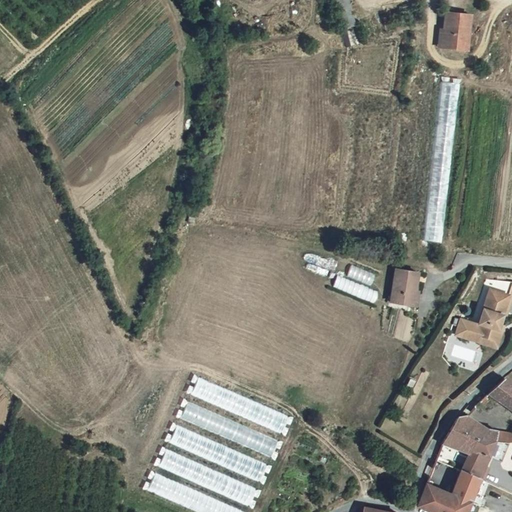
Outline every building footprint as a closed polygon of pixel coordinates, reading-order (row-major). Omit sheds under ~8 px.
[(333,0),(341,26),(353,23),(346,0),(333,0)] [(445,10),(443,28),(442,45),(464,48),(466,33),(469,33),(471,13),(445,10)] [(442,81),(424,240),(441,241),(460,82),(442,81)] [(422,208),(431,86),(410,84),(402,207),(422,208)] [(366,235),(377,117),(358,115),(346,233),(366,235)] [(391,236),(401,118),(381,117),(371,234),(391,236)] [(371,289),(374,274),(351,265),(346,278),(338,275),(334,286),(375,302),(377,291),(371,289)] [(407,271),(386,267),(381,302),(407,305),(410,280),(406,280),(407,271)] [(500,293),(486,337),(470,332),(468,338),(487,344),(508,281),(505,280),(500,293)] [(470,332),(486,337),(500,293),(481,287),(470,322),(469,328),(470,332)] [(448,332),(468,338),(470,332),(469,328),(470,322),(452,316),(448,332)] [(511,385),(499,377),(484,393),(511,411),(511,385)] [(281,433),(287,417),(197,378),(191,394),(281,433)] [(277,441),(187,401),(180,418),(271,458),(277,441)] [(480,422),(466,413),(456,417),(477,430),(480,422)] [(477,430),(456,417),(441,437),(468,448),(477,430)] [(493,441),(494,440),(497,430),(485,426),(480,422),(477,430),(493,441)] [(262,484),(270,467),(172,423),(164,440),(262,484)] [(473,489),(493,441),(477,430),(468,448),(457,470),(449,491),(468,500),(469,500),(473,489)] [(511,438),(511,433),(497,430),(494,440),(493,441),(510,442),(511,438)] [(252,508),(260,491),(162,447),(154,465),(252,508)] [(193,511),(243,511),(152,470),(143,490),(193,511)] [(449,491),(424,480),(415,502),(424,507),(433,511),(469,511),(473,503),(469,500),(468,500),(449,491)] [(397,511),(361,503),(358,511),(397,511)]
